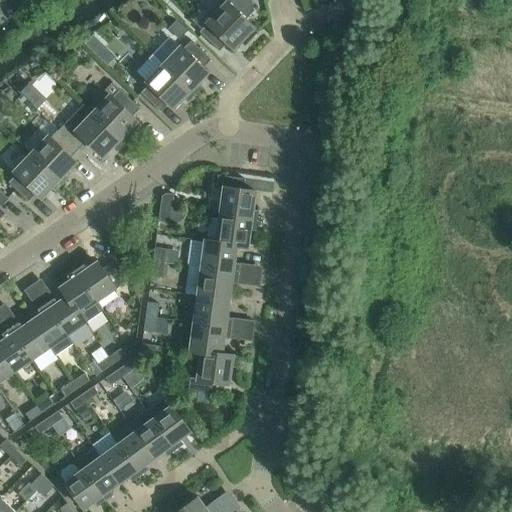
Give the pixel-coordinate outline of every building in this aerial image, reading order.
[(222,0),(225,3),(205,23),(206,24),(198,32),(219,52),(226,44),(233,50),(240,43),(244,47),(258,32),(245,20),(253,11),(249,0),(222,0)] [(106,14),(99,19),(100,20),(103,26),(110,20),(107,15),(106,14)] [(177,20),(169,29),(179,39),(187,30),(177,20)] [(162,64),(194,95),(201,87),(198,84),(208,73),(203,68),(210,60),(190,41),(182,49),(180,46),(162,64)] [(194,95),(162,64),(145,82),(148,85),(140,93),(160,112),(168,104),(173,109),(183,99),(187,102),(194,95)] [(91,113),(123,144),(130,136),(127,132),(137,122),(132,117),(139,109),(113,83),(105,91),(109,95),(91,113)] [(58,130),(78,150),(85,142),(102,158),(112,147),(116,151),(123,144),(91,113),(74,131),(65,122),(58,130)] [(30,154),(62,184),(69,177),(65,173),(75,163),(70,158),(78,150),(58,130),(50,138),(47,136),(30,154)] [(62,184),(30,154),(12,172),(15,175),(8,183),(28,202),(35,194),(40,199),(51,188),(55,192),(62,184)] [(218,215),(256,220),(258,210),(253,209),(255,191),(242,190),(244,179),(217,175),(215,188),(222,189),(218,215)] [(160,207),(171,209),(173,195),(164,193),(161,195),(160,207)] [(171,209),(160,207),(158,222),(169,223),(171,209)] [(256,220),(218,215),(215,241),(215,243),(236,246),(236,247),(247,249),(250,230),(255,231),(256,220)] [(200,268),(238,274),(239,263),(234,263),(236,247),(236,246),(215,243),(215,241),(204,240),(200,268)] [(152,262),(164,264),(166,249),(154,248),(152,262)] [(83,264),(74,270),(96,302),(124,283),(110,263),(101,269),(96,262),(86,269),(83,264)] [(164,264),(152,262),(150,276),(162,278),(164,264)] [(196,296),(229,300),(231,283),(237,284),(238,274),(200,268),(196,296)] [(69,280),(58,288),(65,297),(66,296),(78,314),(79,313),(86,322),(102,311),(96,302),(74,270),(66,276),(69,280)] [(135,289),(134,298),(141,299),(142,290),(135,289)] [(54,298),(45,304),(67,335),(86,322),(79,313),(78,314),(66,296),(65,297),(57,302),(54,298)] [(229,300),(196,296),(192,323),(230,328),(232,318),(227,317),(229,300)] [(145,317),(157,318),(158,304),(147,302),(145,317)] [(40,314),(30,320),(49,348),(55,356),(73,344),(67,335),(45,304),(37,310),(40,314)] [(157,318),(145,317),(143,331),(155,332),(157,318)] [(18,322),(9,328),(31,360),(49,348),(30,320),(21,327),(18,322)] [(230,328),(192,323),(189,352),(200,353),(200,352),(221,355),(222,354),(224,338),(229,339),(230,328)] [(4,338),(0,341),(0,352),(13,372),(31,360),(9,328),(1,334),(4,338)] [(156,346),(141,344),(139,356),(154,357),(156,346)] [(108,357),(113,364),(125,356),(120,349),(108,357)] [(0,381),(13,372),(0,352),(0,381)] [(200,352),(200,353),(196,378),(189,377),(187,390),(214,394),(216,383),(229,385),(231,367),(236,368),(238,356),(222,354),(221,355),(200,352)] [(113,364),(108,357),(96,365),(101,373),(113,364)] [(117,370),(122,377),(134,369),(129,362),(117,370)] [(122,377),(117,370),(105,378),(110,386),(122,377)] [(72,381),(77,389),(89,381),(84,373),(72,381)] [(77,389),(72,381),(60,390),(65,397),(77,389)] [(81,394),(86,402),(98,394),(93,386),(81,394)] [(86,402),(81,394),(69,403),(74,410),(86,402)] [(37,406),(42,413),(54,405),(49,398),(37,406)] [(42,413),(37,406),(25,414),(30,421),(42,413)] [(152,419),(175,450),(183,444),(180,440),(190,432),(170,406),(152,419)] [(46,419),(51,426),(63,418),(58,411),(46,419)] [(129,423),(154,458),(163,452),(166,456),(175,450),(152,419),(146,411),(129,423)] [(51,426),(46,419),(34,427),(39,434),(51,426)] [(111,436),(117,444),(140,475),(148,469),(145,465),(154,458),(129,423),(111,436)] [(0,447),(9,457),(16,450),(5,440),(0,445),(0,447)] [(100,457),(119,484),(128,477),(131,482),(140,475),(117,444),(100,457)] [(16,450),(9,457),(20,467),(26,460),(16,450)] [(119,484),(100,457),(82,470),(105,501),(113,495),(110,490),(119,484)] [(61,478),(65,482),(64,483),(83,510),(93,502),(96,507),(105,501),(82,470),(79,472),(76,467),(73,465),(69,465),(61,471),(61,475),(61,478)] [(36,491),(47,480),(40,474),(30,485),(36,491)] [(47,480),(36,491),(43,497),(53,486),(47,480)] [(214,511),(209,504),(204,507),(197,497),(177,511),(214,511)] [(0,511),(14,511),(1,499),(0,499),(0,511)] [(61,511),(72,511),(66,503),(59,509),(61,511)]
